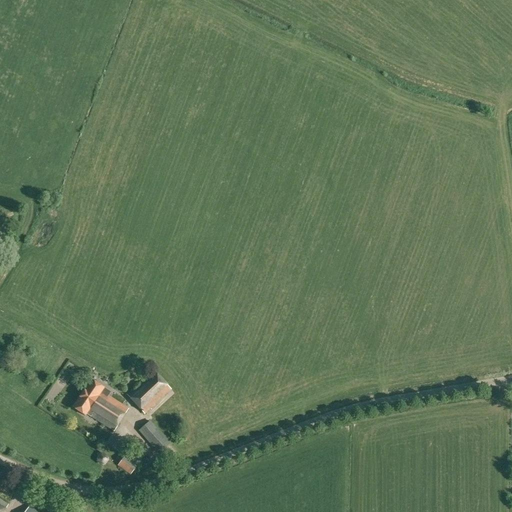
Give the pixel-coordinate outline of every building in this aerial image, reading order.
[(82,361),(69,371),(77,382),(90,372),(82,361)] [(144,414),(171,389),(153,370),(127,395),(144,414)] [(114,431),(128,409),(105,394),(108,391),(91,380),(72,407),(85,416),(86,414),(114,431)] [(158,453),(169,444),(150,421),(139,430),(158,453)] [(144,455),(135,448),(132,454),(128,451),(118,465),(130,474),(144,455)]
